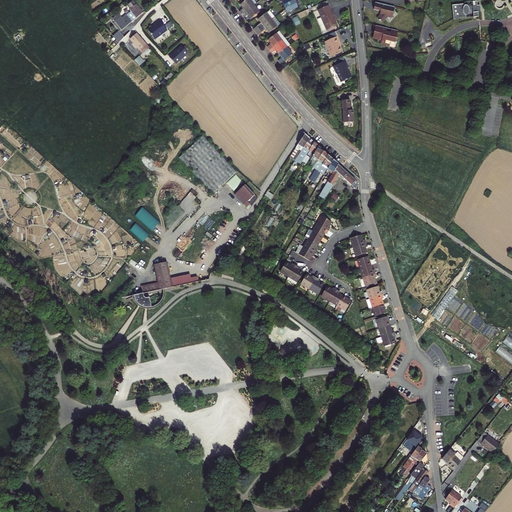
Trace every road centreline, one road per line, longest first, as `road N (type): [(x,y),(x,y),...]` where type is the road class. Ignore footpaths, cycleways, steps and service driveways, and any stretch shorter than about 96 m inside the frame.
road 1 (residential): [(371,226),(410,346),(429,370),(441,511)]
road 2 (residential): [(365,166),(308,118),(212,0)]
road 3 (unclassified): [(511,278),(364,180)]
